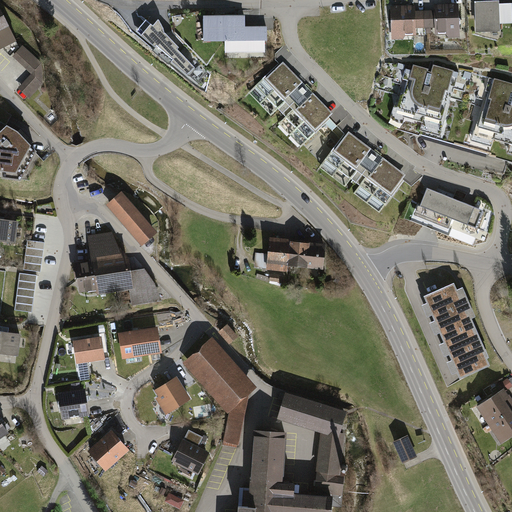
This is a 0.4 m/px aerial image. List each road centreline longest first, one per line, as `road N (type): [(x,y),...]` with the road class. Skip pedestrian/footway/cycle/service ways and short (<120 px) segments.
road 1 (residential): [(62,206),(86,207),(104,219),(261,383),(215,511)]
road 2 (residential): [(493,262),(505,222),(498,197),(431,169),(365,120),(299,53),(288,6)]
road 3 (tertiary): [(363,274),(475,511)]
road 4 (tertiary): [(190,117),(327,224),(363,274)]
road 5 (residential): [(33,407),(68,248),(62,206)]
road 6 (unclassified): [(97,0),(288,6)]
road 7 (tertiary): [(54,0),(190,117)]
road 8 (residential): [(190,117),(174,140),(148,153),(110,146),(72,162)]
road 9 (residential): [(363,274),(401,253),(493,262)]
